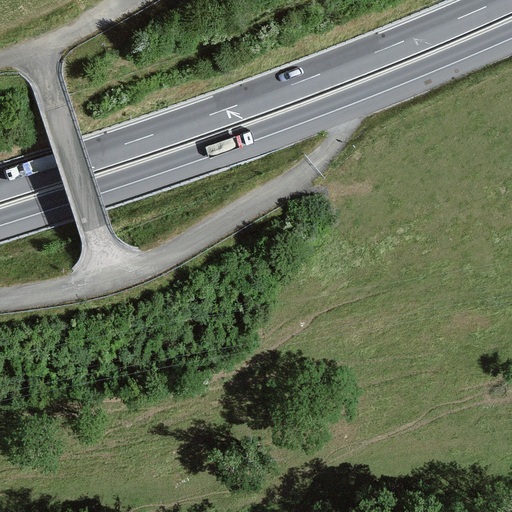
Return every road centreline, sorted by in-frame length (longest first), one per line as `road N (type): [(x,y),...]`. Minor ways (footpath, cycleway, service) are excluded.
road 1 (trunk): [(0,217),(234,139),(511,29)]
road 2 (trunk): [(501,0),(223,110),(0,184)]
